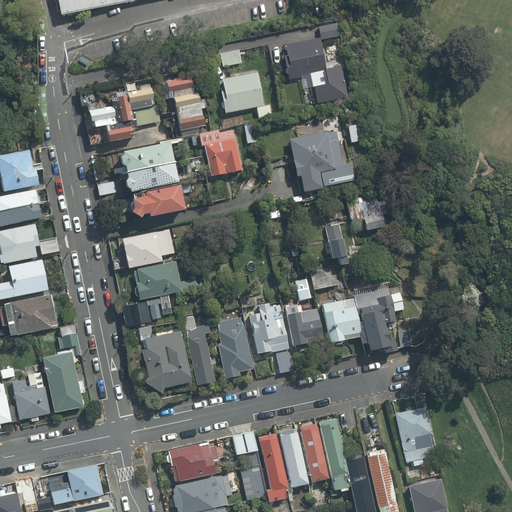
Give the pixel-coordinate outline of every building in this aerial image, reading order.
[(55,0),(58,14),(133,0),(55,0)] [(317,27),(320,40),(338,37),(336,23),(317,27)] [(306,76),(308,85),(327,80),(325,72),(327,72),(319,38),(285,46),(287,57),(284,57),(289,80),(306,76)] [(220,54),(222,67),(241,63),(239,50),(220,54)] [(87,66),(90,62),(81,57),(78,61),(87,66)] [(220,92),(225,114),(263,106),(256,73),(221,80),(224,90),(224,91),(220,92)] [(179,130),(180,131),(204,126),(197,94),(197,93),(194,94),(190,77),(161,84),(162,90),(163,94),(167,93),(171,109),(175,108),(178,121),(173,122),(175,131),(179,130)] [(108,141),(108,142),(133,138),(129,121),(132,120),(132,119),(135,119),(136,126),(160,122),(157,105),(154,105),(151,90),(150,84),(140,86),(141,91),(126,93),(126,91),(116,93),(117,98),(111,99),(113,107),(98,110),(97,105),(88,107),(91,120),(87,121),(88,129),(105,126),(106,132),(102,132),(104,142),(108,141)] [(82,107),(97,105),(95,93),(80,95),(82,107)] [(257,109),(259,120),(271,117),(269,106),(257,109)] [(91,145),(108,142),(108,141),(104,142),(102,132),(106,132),(105,126),(88,129),(87,121),(85,121),(91,145)] [(243,126),(247,143),(257,142),(253,124),(243,126)] [(350,126),(352,138),(360,137),(358,124),(350,126)] [(206,155),(211,177),(242,170),(233,131),(231,131),(230,127),(218,129),(218,130),(199,135),(201,146),(204,146),(204,149),(203,149),(204,156),(206,155)] [(341,165),(335,131),(328,132),(328,131),(288,139),(295,177),(320,172),(322,186),(354,180),(351,163),(341,165)] [(192,145),(200,144),(198,134),(190,136),(192,145)] [(125,167),(126,173),(180,161),(178,154),(171,155),(169,143),(122,153),(122,156),(120,159),(121,164),(125,167)] [(0,186),(1,193),(38,186),(34,169),(32,169),(28,151),(0,157),(0,186)] [(180,161),(126,173),(127,179),(125,182),(126,187),(129,190),(130,193),(177,183),(174,169),(181,167),(180,161)] [(239,187),(255,190),(267,176),(251,174),(239,187)] [(97,185),(100,196),(116,192),(114,181),(97,185)] [(131,213),(140,219),(142,215),(147,214),(148,214),(149,217),(184,210),(179,186),(141,194),(142,198),(132,200),(134,209),(131,213)] [(0,212),(38,203),(35,189),(0,197),(0,212)] [(362,220),(365,231),(382,227),(374,195),(347,202),(353,222),(362,220)] [(378,204),(381,215),(392,212),(390,201),(378,204)] [(38,203),(0,212),(0,226),(41,217),(38,203)] [(269,218),(280,217),(279,210),(268,212),(269,218)] [(338,257),(340,265),(347,264),(339,224),(326,227),(332,259),(338,257)] [(3,263),(3,264),(36,257),(34,246),(39,245),(35,225),(0,231),(0,246),(2,255),(1,255),(0,255),(0,261),(0,263),(3,263)] [(122,239),(128,268),(162,261),(160,256),(174,253),(169,230),(122,239)] [(292,260),(288,260),(291,273),(294,272),(294,278),(303,276),(299,251),(291,252),(292,260)] [(113,258),(115,269),(127,267),(125,256),(113,258)] [(0,299),(48,290),(42,260),(9,267),(11,281),(0,283),(0,299)] [(159,296),(168,294),(197,288),(195,279),(180,282),(175,261),(136,269),(137,271),(134,272),(136,283),(135,284),(136,287),(134,290),(135,295),(138,297),(139,300),(159,296)] [(219,265),(221,273),(228,271),(227,264),(219,265)] [(310,265),(312,272),(318,271),(316,264),(310,265)] [(333,270),(311,276),(315,291),(337,285),(333,270)] [(295,282),(299,300),(310,298),(306,279),(295,282)] [(335,290),(337,300),(348,298),(346,288),(335,290)] [(382,347),(384,353),(395,350),(392,338),(388,338),(386,328),(385,328),(384,325),(393,324),(392,321),(395,320),(393,312),(403,309),(400,292),(386,295),(385,291),(375,294),(375,291),(354,296),(358,314),(360,313),(362,322),(358,323),(363,343),(366,343),(368,351),(382,347)] [(8,325),(11,337),(52,328),(52,326),(57,325),(51,295),(4,305),(4,307),(0,307),(0,317),(2,326),(8,325)] [(159,299),(122,307),(127,326),(140,323),(141,326),(145,325),(144,323),(151,321),(147,306),(149,305),(152,320),(161,318),(158,304),(161,304),(163,316),(171,314),(167,296),(159,298),(159,299)] [(331,342),(334,345),(340,344),(342,340),(361,336),(358,323),(353,298),(322,304),(330,343),(331,342)] [(248,316),(257,358),(273,355),(273,352),(289,348),(279,305),(268,307),(267,303),(256,306),(257,314),(248,316)] [(284,307),(292,346),(323,339),(317,309),(297,313),(295,304),(284,307)] [(195,327),(193,316),(183,318),(187,337),(186,337),(196,385),(214,381),(204,334),(209,333),(208,325),(195,327)] [(217,344),(224,379),(239,376),(238,372),(252,369),(243,325),(242,325),(240,318),(217,323),(218,330),(217,330),(220,343),(217,344)] [(41,358),(53,413),(83,407),(80,393),(85,392),(83,382),(78,383),(74,363),(78,362),(76,355),(81,355),(74,325),(56,328),(61,350),(55,351),(56,355),(41,358)] [(145,382),(161,392),(164,387),(190,382),(180,331),(153,336),(151,326),(139,328),(141,340),(145,339),(147,349),(143,350),(148,377),(145,382)] [(399,330),(400,347),(409,346),(406,329),(399,330)] [(281,373),(293,371),(290,351),(278,353),(281,373)] [(1,370),(3,379),(15,376),(13,368),(1,370)] [(8,407),(11,422),(20,421),(20,420),(31,418),(32,421),(39,420),(38,416),(50,413),(45,387),(44,387),(41,373),(27,375),(30,386),(27,387),(25,380),(12,382),(14,393),(13,393),(16,406),(8,407)] [(0,428),(1,428),(0,424),(11,422),(5,395),(3,384),(0,384),(0,428)] [(412,460),(413,466),(423,464),(422,459),(435,456),(430,434),(431,433),(425,410),(428,409),(424,393),(413,395),(416,409),(394,414),(405,462),(412,460)] [(339,488),(340,491),(347,490),(347,487),(349,486),(335,419),(319,422),(333,489),(339,488)] [(310,479),(310,482),(327,478),(315,423),(299,427),(309,474),(308,474),(309,479),(310,479)] [(279,432),(291,487),(307,483),(295,428),(279,432)] [(246,452),(248,466),(259,464),(252,431),(232,436),(236,454),(246,452)] [(265,490),(268,502),(285,498),(283,489),(287,488),(275,433),(258,437),(269,489),(265,490)] [(208,447),(207,442),(168,451),(168,453),(165,456),(166,462),(170,463),(174,481),(178,481),(215,473),(212,458),(218,456),(215,446),(208,447)] [(397,511),(384,449),(366,453),(378,511),(397,511)] [(344,460),(355,511),(374,511),(363,457),(359,458),(358,455),(347,458),(348,460),(344,460)] [(103,492),(97,464),(66,471),(69,481),(60,483),(59,478),(47,480),(53,505),(103,492)] [(240,468),(247,500),(265,496),(259,464),(240,468)] [(404,473),(406,481),(423,478),(421,470),(404,473)] [(177,511),(192,511),(213,508),(213,507),(228,504),(226,495),(231,494),(227,475),(174,485),(175,486),(172,490),(173,494),(172,496),(174,506),(176,508),(177,511)] [(447,511),(440,479),(407,486),(413,511),(447,511)] [(21,511),(17,493),(16,493),(13,492),(5,493),(4,490),(0,490),(0,511),(21,511)] [(37,498),(39,511),(51,508),(49,496),(37,498)] [(111,511),(113,508),(111,503),(109,502),(108,500),(78,506),(78,502),(70,504),(71,508),(59,510),(59,511),(111,511)]
